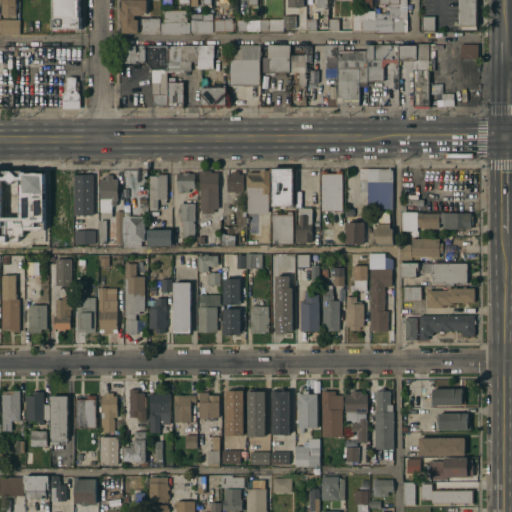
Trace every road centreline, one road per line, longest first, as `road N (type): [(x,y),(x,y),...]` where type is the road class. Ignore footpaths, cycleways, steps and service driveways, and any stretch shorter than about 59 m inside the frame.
road 1 (residential): [(511,360),(0,363)]
road 2 (primary): [(397,138),(0,141)]
road 3 (tertiary): [(505,231),(503,511)]
road 4 (residential): [(98,0),(100,141)]
